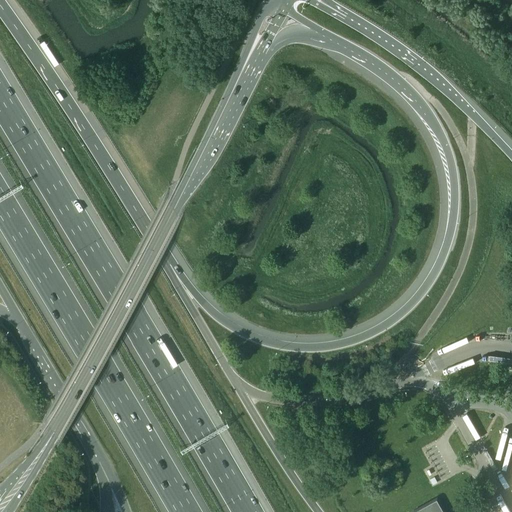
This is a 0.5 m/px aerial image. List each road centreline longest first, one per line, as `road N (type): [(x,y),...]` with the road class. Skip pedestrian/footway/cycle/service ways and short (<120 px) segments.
road 1 (motorway): [(311,25),(374,60),(424,105),(447,149),(453,211),(439,265),(392,319),(338,343),(281,345),(215,314),(167,264),(0,4)]
road 2 (motorway): [(247,511),(0,90)]
road 3 (secondary): [(52,433),(242,69)]
road 4 (motorway): [(0,203),(183,511)]
road 5 (motorway): [(511,156),(401,57),(308,0)]
